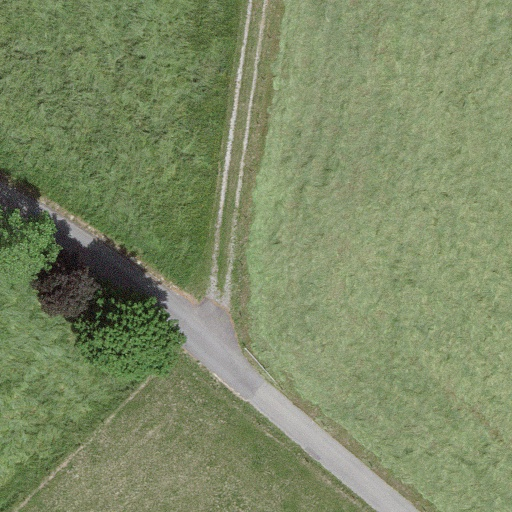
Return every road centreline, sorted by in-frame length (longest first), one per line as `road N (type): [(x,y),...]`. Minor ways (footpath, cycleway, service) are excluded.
road 1 (track): [(390,511),(218,365),(0,232)]
road 2 (track): [(218,365),(247,0)]
